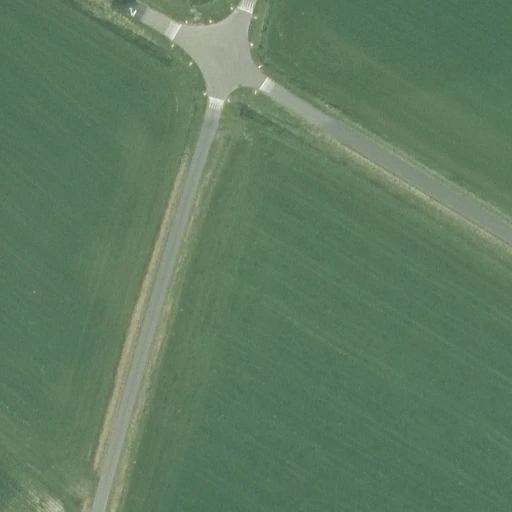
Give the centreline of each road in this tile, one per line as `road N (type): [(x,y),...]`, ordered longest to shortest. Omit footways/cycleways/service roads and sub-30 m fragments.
road 1 (unclassified): [(98,511),(228,65)]
road 2 (unclassified): [(511,235),(228,65)]
road 3 (unclassified): [(120,0),(228,65)]
